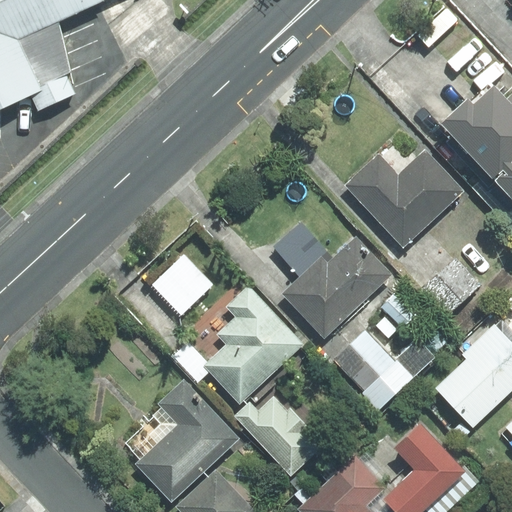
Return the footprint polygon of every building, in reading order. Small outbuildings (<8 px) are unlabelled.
[(38,110),(75,93),(58,20),(102,0),(0,0),(0,108),(31,95),(38,110)] [(511,87),(509,90),(505,86),(499,91),(494,86),(473,105),(467,99),(441,124),(488,174),(473,187),(511,228),(511,87)] [(424,153),(407,135),(386,155),(383,152),(347,185),(408,251),(469,194),(428,149),(424,153)] [(339,257),(303,220),(274,249),(301,277),(284,293),(328,338),(392,276),(357,239),(339,257)] [(189,254),(156,283),(183,315),(217,285),(189,254)] [(484,285),(459,257),(419,292),(444,321),(484,285)] [(232,306),(239,314),(219,333),(229,343),(210,361),(191,340),(175,354),(200,383),(211,373),(242,405),(304,346),(250,289),(232,306)] [(389,338),(417,313),(398,292),(382,306),(389,314),(377,325),(389,338)] [(473,426),(511,389),(511,343),(494,325),(463,354),(467,359),(436,388),(473,426)] [(366,328),(334,360),(382,408),(414,377),(366,328)] [(165,408),(127,444),(144,461),(140,465),(176,502),(243,438),(185,377),(159,402),(165,408)] [(252,401),(238,415),(293,474),(325,445),(277,393),(260,409),(252,401)] [(511,421),(507,427),(508,429),(503,435),(511,444),(511,421)] [(387,498),(399,511),(427,511),(428,511),(448,511),(480,483),(427,425),(401,449),(418,469),(387,498)] [(375,511),(369,506),(389,486),(355,454),(302,508),(305,511),(375,511)] [(257,511),(221,470),(179,506),(183,511),(257,511)]
